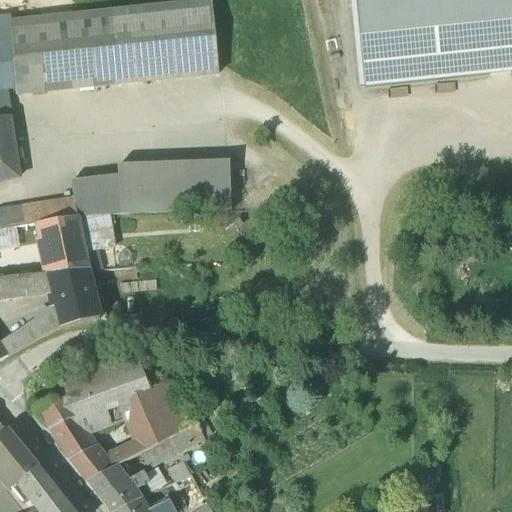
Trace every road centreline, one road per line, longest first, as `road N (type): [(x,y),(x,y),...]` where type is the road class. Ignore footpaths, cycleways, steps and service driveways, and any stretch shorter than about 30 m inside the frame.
road 1 (unclassified): [(0,385),(38,353),(81,335),(140,332),(511,357)]
road 2 (residential): [(0,404),(86,511)]
